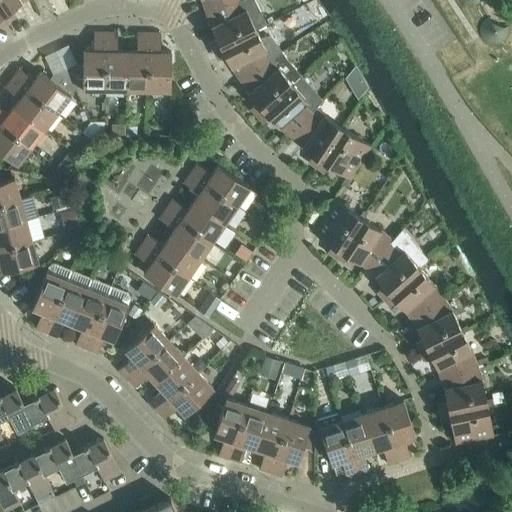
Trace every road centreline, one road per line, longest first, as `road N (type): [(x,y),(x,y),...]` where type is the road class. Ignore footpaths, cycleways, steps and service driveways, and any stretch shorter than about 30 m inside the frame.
road 1 (residential): [(297,249),(295,187),(217,98),(175,13),(88,11),(0,58)]
road 2 (residential): [(431,462),(423,407),(393,346),(297,249)]
road 3 (residential): [(177,469),(81,374),(5,353)]
road 4 (residential): [(303,511),(177,469)]
